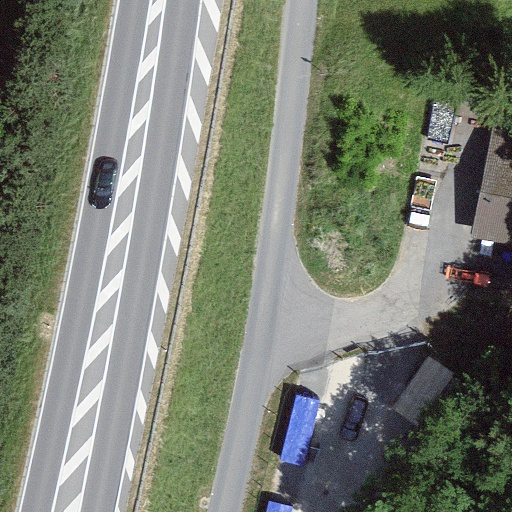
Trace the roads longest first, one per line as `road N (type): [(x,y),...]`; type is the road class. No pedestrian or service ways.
road 1 (primary): [(158,0),(66,511)]
road 2 (unclassified): [(224,511),(281,262),(304,0)]
